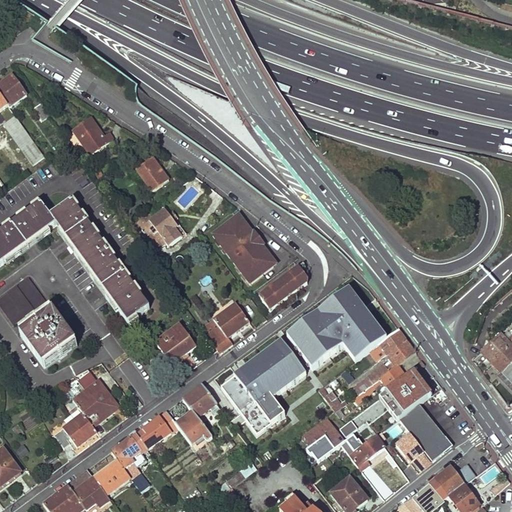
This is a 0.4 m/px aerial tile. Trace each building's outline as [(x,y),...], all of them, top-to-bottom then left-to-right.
[(12,78),(0,87),(0,97),(8,108),(9,109),(26,97),(12,78)] [(41,106),(34,111),(41,121),(48,116),(41,106)] [(14,117),(3,125),(36,172),(48,163),(14,117)] [(99,131),(91,119),(73,132),(81,144),(99,131)] [(113,139),(109,133),(103,137),(99,131),(81,144),(90,156),(113,139)] [(161,170),(152,158),(136,170),(144,182),(161,170)] [(169,181),(161,170),(144,182),(152,193),(169,181)] [(77,199),(56,215),(72,237),(93,220),(77,199)] [(16,222),(33,245),(61,223),(56,215),(46,201),(16,222)] [(144,214),(135,220),(145,234),(144,235),(156,250),(165,243),(169,247),(182,237),(167,218),(169,216),(164,210),(152,219),(149,221),(144,214)] [(147,211),(144,214),(149,221),(152,219),(147,211)] [(169,216),(167,218),(182,237),(182,238),(188,233),(177,218),(178,216),(175,212),(169,216)] [(240,217),(236,220),(274,270),(278,266),(264,248),(266,247),(255,234),(254,235),(240,217)] [(112,246),(93,220),(72,237),(91,261),(112,246)] [(236,220),(213,237),(251,287),(274,270),(236,220)] [(16,222),(0,233),(0,268),(33,245),(16,222)] [(110,287),(130,271),(120,257),(112,246),(91,261),(110,287)] [(263,296),(260,298),(271,313),(308,286),(308,282),(306,279),(304,275),(307,274),(307,271),(304,266),(298,270),(301,273),(265,299),(263,296)] [(298,270),(263,296),(265,299),(301,273),(298,270)] [(155,305),(130,271),(110,287),(133,321),(155,305)] [(29,279),(0,300),(0,306),(14,326),(46,302),(29,279)] [(287,338),(313,373),(344,349),(356,364),(371,353),(374,351),(383,344),(378,338),(382,335),(373,323),(369,325),(359,312),(363,310),(349,291),(338,300),(341,303),(328,313),(325,309),(311,320),(314,324),(300,334),(298,330),(287,338)] [(338,300),(325,309),(328,313),(341,303),(338,300)] [(236,303),(202,328),(217,350),(221,355),(234,345),(230,340),(251,324),(236,303)] [(363,310),(359,312),(369,325),(373,323),(363,310)] [(32,328),(22,336),(46,367),(60,357),(62,359),(69,354),(67,352),(78,344),(54,312),(41,322),(40,320),(30,326),(32,328)] [(311,320),(298,330),(300,334),(314,324),(311,320)] [(186,321),(162,339),(178,361),(203,344),(186,321)] [(387,357),(407,342),(405,339),(400,333),(374,351),(371,353),(374,358),(383,352),(387,357)] [(382,335),(378,338),(383,344),(387,342),(382,335)] [(481,355),(491,366),(511,346),(511,337),(508,341),(503,335),(481,355)] [(412,348),(407,342),(387,357),(392,364),(387,368),(385,366),(354,390),(358,397),(399,368),(417,355),(412,348)] [(277,351),(284,346),(281,343),(274,348),(277,351)] [(274,402),(307,377),(284,346),(277,351),(274,348),(267,353),(269,357),(258,365),(255,362),(248,367),(250,371),(244,376),(241,372),(234,378),(235,379),(221,389),(240,415),(244,412),(249,418),(245,421),(256,436),(270,426),(271,427),(285,417),(274,402)] [(511,346),(491,366),(501,377),(511,366),(511,346)] [(258,365),(269,357),(267,353),(255,362),(258,365)] [(426,368),(422,362),(417,367),(420,372),(426,368)] [(497,380),(511,395),(511,366),(501,377),(497,380)] [(244,376),(250,371),(248,367),(241,372),(244,376)] [(409,380),(399,368),(358,397),(353,401),(356,405),(372,393),(371,392),(381,384),(388,394),(409,380)] [(341,379),(350,385),(355,379),(346,372),(341,379)] [(426,381),(419,373),(409,380),(388,394),(371,407),(378,417),(426,381)] [(100,382),(74,401),(78,406),(84,415),(94,428),(117,411),(104,394),(107,391),(100,382)] [(192,414),(197,421),(211,411),(213,415),(220,410),(217,406),(203,388),(183,402),(192,414)] [(107,391),(104,394),(117,411),(120,409),(107,391)] [(420,405),(433,396),(429,391),(422,396),(418,391),(408,399),(412,403),(416,400),(420,405)] [(339,411),(333,402),(329,406),(335,414),(339,411)] [(411,437),(432,464),(453,447),(420,405),(399,422),(411,437)] [(78,406),(70,412),(77,421),(84,415),(78,406)] [(249,418),(244,412),(240,415),(245,421),(249,418)] [(180,434),(195,454),(212,441),(197,421),(192,414),(175,427),(180,434)] [(77,421),(56,436),(66,450),(73,444),(77,449),(98,433),(94,428),(84,415),(77,421)] [(147,453),(149,456),(180,434),(175,427),(166,415),(136,437),(147,453)] [(382,426),(377,420),(363,430),(367,437),(382,426)] [(352,422),(340,430),(346,439),(358,430),(352,422)] [(397,425),(388,431),(393,439),(402,433),(397,425)] [(394,443),(385,431),(349,458),(362,473),(371,466),(368,462),(394,443)] [(130,481),(140,493),(144,490),(136,478),(140,475),(133,464),(147,453),(136,437),(112,456),(118,464),(130,481)] [(432,464),(411,437),(394,450),(408,467),(414,463),(422,473),(432,464)] [(21,458),(28,453),(24,447),(17,451),(21,458)] [(22,474),(5,451),(0,454),(0,487),(1,489),(22,474)] [(252,463),(240,472),(246,480),(258,471),(252,463)] [(94,481),(107,499),(130,481),(118,464),(94,481)] [(457,476),(451,469),(436,481),(438,483),(431,488),(444,504),(449,500),(466,487),(465,486),(476,477),(468,467),(457,476)] [(86,511),(96,505),(100,510),(110,503),(107,499),(94,481),(88,473),(68,488),(86,511)] [(148,487),(143,478),(140,475),(136,478),(144,490),(148,487)] [(228,483),(233,489),(243,482),(238,476),(228,483)] [(511,484),(507,478),(491,492),(496,497),(511,484)] [(327,485),(322,479),(314,486),(318,491),(327,485)] [(355,511),(369,501),(351,479),(333,493),(347,511),(346,511),(355,511)] [(475,511),(481,507),(466,487),(449,500),(457,511),(475,511)] [(48,511),(83,511),(86,511),(68,488),(44,506),(48,511)] [(444,504),(431,488),(413,502),(421,511),(437,511),(439,511),(438,509),(444,504)] [(313,511),(307,504),(303,508),(292,495),(285,501),(288,504),(280,511),(313,511)] [(421,511),(413,502),(401,511),(421,511)]
